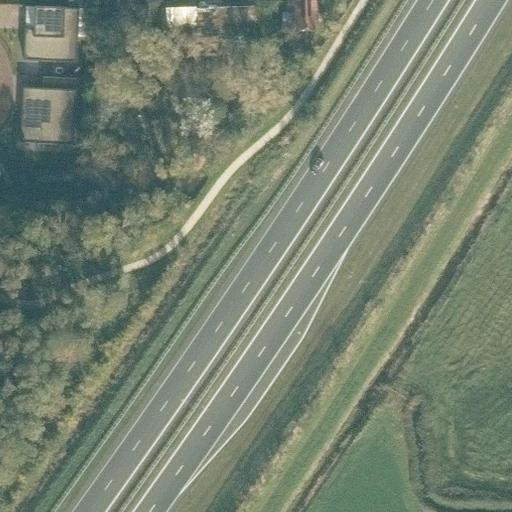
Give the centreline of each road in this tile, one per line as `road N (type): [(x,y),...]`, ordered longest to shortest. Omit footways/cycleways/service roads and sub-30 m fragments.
road 1 (trunk): [(433,0),(89,511)]
road 2 (trunk): [(149,511),(492,0)]
